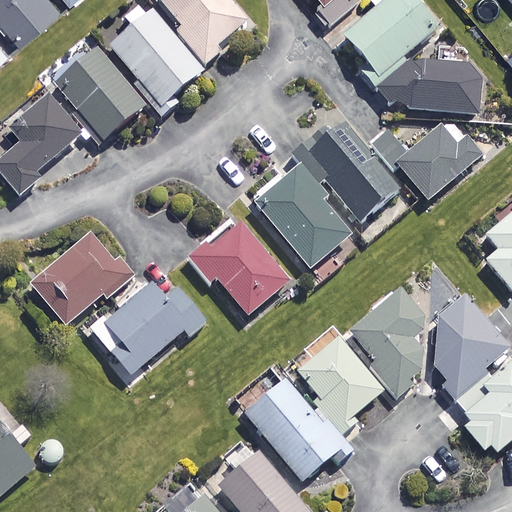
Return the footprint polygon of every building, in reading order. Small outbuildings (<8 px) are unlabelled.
[(58,14),(46,0),(0,0),(0,21),(20,46),(58,14)] [(161,0),(157,3),(182,33),(179,36),(204,66),(247,30),(222,0),(161,0)] [(359,0),(313,0),(323,12),(338,0),(349,0),(353,5),(359,0)] [(438,33),(406,0),(391,0),(345,45),(373,74),(366,81),(377,92),(438,33)] [(203,83),(147,9),(126,25),(135,37),(112,54),(159,116),(203,83)] [(145,117),(88,44),(45,77),(102,151),(145,117)] [(465,75),(409,71),(391,89),(390,110),(417,112),(417,116),(478,120),(480,85),(465,75)] [(83,144),(49,106),(12,138),(23,150),(0,170),(0,181),(18,202),(83,144)] [(401,199),(348,133),(318,157),(311,148),(301,156),(361,231),(401,199)] [(457,154),(441,136),(398,173),(428,208),(480,164),(466,147),(457,154)] [(351,244),(301,176),(255,210),(305,278),(351,244)] [(511,220),(487,241),(499,256),(486,266),(511,297),(511,220)] [(290,290),(241,230),(193,270),(210,291),(217,285),(248,323),(290,290)] [(127,283),(93,242),(32,292),(66,333),(127,283)] [(166,306),(153,291),(95,338),(131,383),(203,325),(179,295),(166,306)] [(429,333),(404,298),(351,336),(397,400),(422,382),(421,360),(411,345),(429,333)] [(468,303),(437,326),(433,372),(453,399),(508,358),(468,303)] [(383,399),(330,333),(307,352),(315,362),(298,377),(342,432),(383,399)] [(511,447),(511,371),(462,413),(474,427),(465,434),(485,459),(497,460),(511,447)] [(336,468),(350,457),(319,421),(316,423),(287,388),(248,421),(304,489),(333,465),(336,468)] [(0,502),(34,474),(0,432),(0,502)] [(232,511),(307,511),(263,458),(218,494),(232,511)] [(213,511),(207,503),(196,511),(213,511)]
